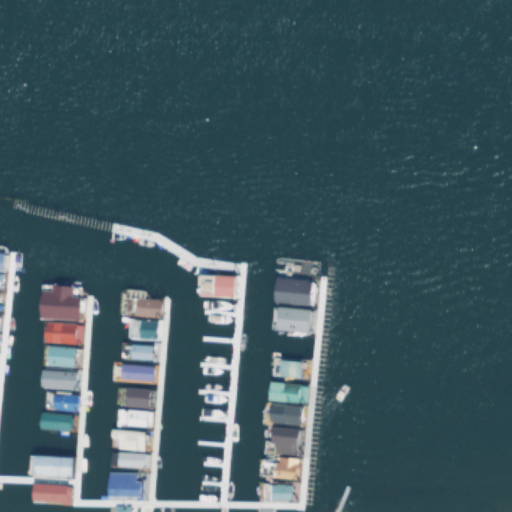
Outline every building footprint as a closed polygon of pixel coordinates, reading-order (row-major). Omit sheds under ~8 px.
[(236,275),(215,274),(214,295),(235,296),(236,275)] [(275,276),(274,302),(311,304),(313,278),(275,276)] [(41,318),(82,318),(82,295),(74,295),(74,285),(53,284),(53,289),(41,289),(41,318)] [(135,315),(159,315),(159,298),(136,297),(135,315)] [(277,330),(310,330),(310,307),(278,307),(277,330)] [(77,322),(45,321),(45,341),(76,342),(77,322)] [(306,337),(277,336),(277,348),(305,349),(306,337)] [(151,344),(130,343),(130,357),(150,358),(151,344)] [(75,367),(76,347),(50,346),(49,366),(75,367)] [(273,374),(300,376),(301,360),(274,358),(273,374)] [(268,399),(300,400),(301,382),(269,380),(268,399)] [(126,405),(150,406),(151,387),(127,387),(126,405)] [(302,404),(270,403),(269,421),(301,422),(302,404)] [(273,452),(300,453),(301,427),(274,427),(273,452)] [(72,475),(72,456),(37,454),(36,474),(72,475)] [(298,457),(275,456),(275,477),(297,478),(298,457)] [(141,496),(141,480),(136,480),(136,472),(108,471),(107,495),(141,496)] [(32,499),(65,501),(66,483),(33,482),(32,499)] [(292,484),(271,483),(271,498),(291,499),(292,484)] [(114,511),(130,511),(131,500),(114,500),(114,511)]
